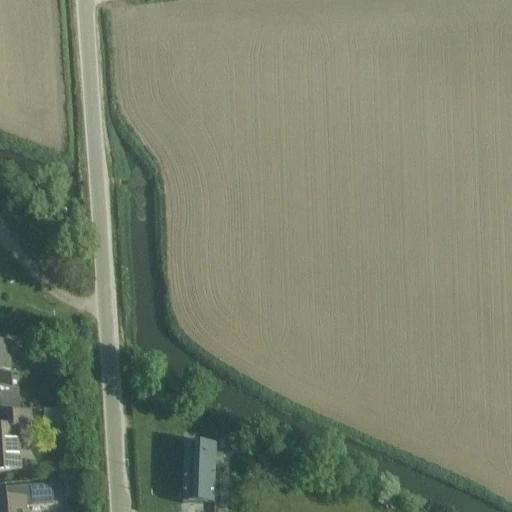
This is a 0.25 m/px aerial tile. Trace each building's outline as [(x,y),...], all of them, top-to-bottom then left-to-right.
[(0,390),(11,390),(8,343),(0,343),(0,390)] [(11,390),(0,390),(0,412),(20,411),(18,389),(11,390)] [(0,472),(20,471),(17,428),(31,427),(30,414),(0,416),(0,472)] [(214,506),(216,448),(184,447),(182,504),(214,506)] [(0,511),(24,511),(25,508),(52,507),(51,487),(6,490),(7,501),(0,501),(0,511)]
